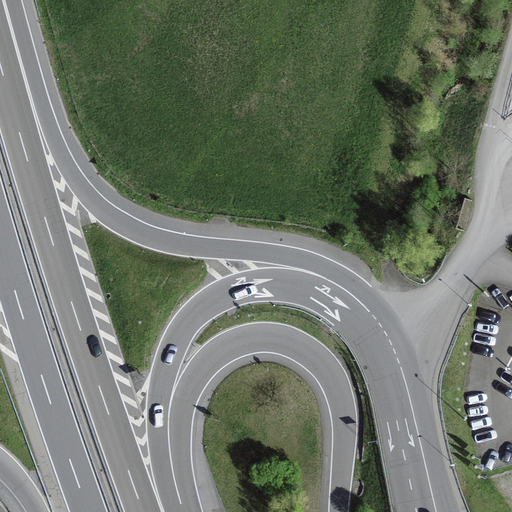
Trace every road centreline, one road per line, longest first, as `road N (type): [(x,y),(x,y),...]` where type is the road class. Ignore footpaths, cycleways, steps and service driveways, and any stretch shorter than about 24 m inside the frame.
road 1 (motorway): [(447,511),(408,358),(384,314),(339,275),(307,262),(174,242),(107,213),(70,171),(0,32)]
road 2 (motorway): [(168,427),(172,354),(189,318),(245,287),(310,291),(339,307),(372,347),(416,511)]
road 3 (motorway): [(148,511),(77,317),(0,58)]
road 4 (motorway): [(168,427),(180,394),(218,351),(262,337),(300,346),(325,366),(341,403),(338,511)]
road 5 (motorway): [(0,238),(88,511)]
